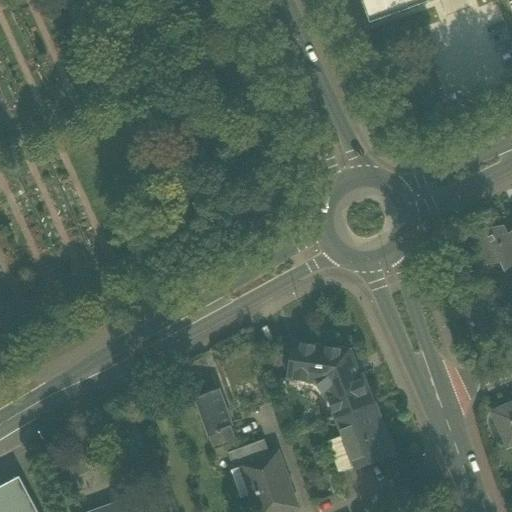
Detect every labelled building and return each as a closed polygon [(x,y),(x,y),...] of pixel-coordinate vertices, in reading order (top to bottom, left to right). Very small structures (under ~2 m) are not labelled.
[(360,0),(369,24),(435,0),(360,0)] [(504,272),(511,265),(511,245),(507,235),(503,226),(484,229),(469,242),(480,266),(498,258),(504,272)] [(457,307),(472,340),(492,338),(486,324),(503,316),(492,292),(472,295),(457,307)] [(328,400),(335,416),(372,402),(362,374),(359,375),(350,351),(294,343),(288,379),(315,382),(328,400)] [(196,400),(213,447),(235,439),(217,392),(196,400)] [(338,424),(375,409),(372,402),(335,416),(338,424)] [(511,404),(493,413),(508,447),(511,445),(511,404)] [(354,467),(355,468),(392,454),(375,409),(338,424),(344,441),(354,467)] [(234,470),(240,468),(240,467),(270,456),(264,440),(228,454),(234,470)] [(330,446),(340,472),(354,467),(344,441),(330,446)] [(50,461),(63,485),(98,467),(85,442),(50,461)] [(240,467),(240,468),(246,467),(255,492),(249,494),(250,495),(255,511),(280,511),(296,507),(277,454),(270,456),(240,467)] [(241,499),(250,495),(249,494),(255,492),(246,467),(240,468),(234,470),(231,471),(241,499)] [(37,511),(19,477),(0,487),(0,511),(37,511)] [(137,511),(133,500),(104,510),(104,511),(137,511)]
